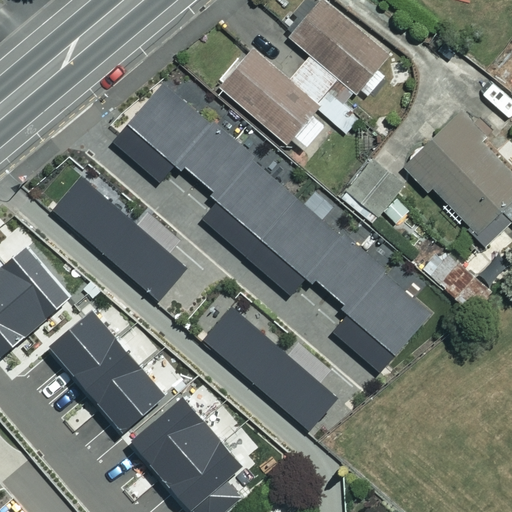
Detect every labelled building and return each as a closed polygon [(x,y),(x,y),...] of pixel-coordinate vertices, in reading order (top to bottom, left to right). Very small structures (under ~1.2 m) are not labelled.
[(402,64),(328,0),(309,0),(282,31),(309,54),(290,76),(253,45),(220,83),(299,152),(329,117),(344,130),(402,64)] [(166,79),(112,142),(164,186),(181,167),(218,198),(203,216),(300,297),(312,284),(344,311),(327,332),(387,383),(445,314),(166,79)] [(491,127),(466,102),(402,166),(428,192),(434,186),(489,241),(511,218),(511,170),(480,138),(491,127)] [(403,182),(372,157),(341,195),(371,220),(403,182)] [(84,174),(54,208),(163,302),(192,269),(173,253),(184,241),(152,214),(143,224),(84,174)] [(487,288),(429,236),(412,255),(471,306),(487,288)] [(233,303),(202,340),(313,432),(341,398),(324,384),(334,372),(301,344),(293,352),(233,303)] [(123,374),(111,360),(86,381),(94,390),(60,418),(103,469),(183,403),(144,356),(123,374)] [(53,392),(27,362),(0,385),(0,406),(16,425),(53,392)]
